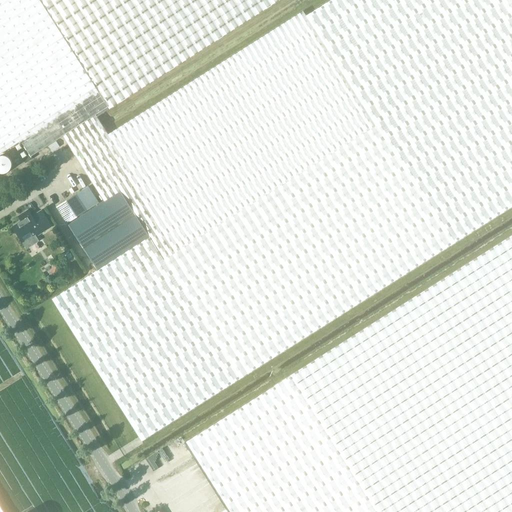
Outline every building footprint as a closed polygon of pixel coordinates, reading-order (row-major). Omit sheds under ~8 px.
[(0,0),(0,153),(21,141),(31,157),(62,136),(68,145),(69,146),(102,125),(95,113),(101,109),(102,111),(276,0),(0,0)] [(511,206),(511,0),(329,0),(306,15),(302,11),(108,134),(102,125),(69,146),(104,201),(82,215),(81,214),(75,218),(76,220),(68,225),(97,269),(50,300),(140,441),(239,379),(511,206)] [(23,162),(29,158),(21,145),(14,149),(23,162)] [(75,218),(81,214),(98,202),(87,186),(56,207),(67,223),(75,218)] [(23,220),(12,227),(20,238),(32,231),(35,236),(51,226),(42,210),(35,215),(35,216),(33,217),(28,210),(19,215),(23,220)] [(511,511),(511,234),(185,442),(228,511),(511,511)]
